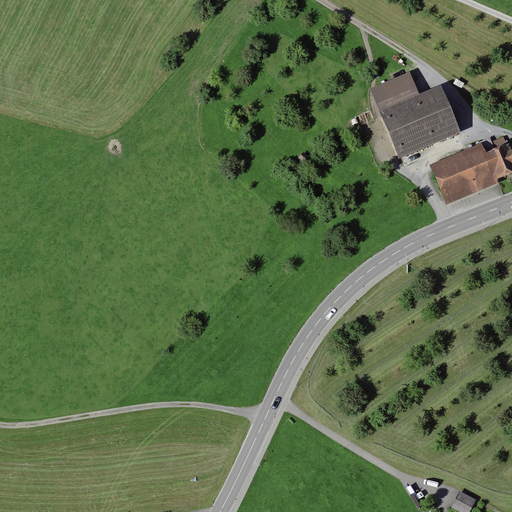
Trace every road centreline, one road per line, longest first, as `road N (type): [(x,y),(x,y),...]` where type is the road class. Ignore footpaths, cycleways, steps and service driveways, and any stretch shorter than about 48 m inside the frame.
road 1 (secondary): [(511,202),(399,251),(333,304),(288,369),(219,511)]
road 2 (track): [(0,424),(165,405),(265,418)]
road 3 (track): [(442,500),(273,400)]
road 4 (track): [(322,0),(433,73)]
